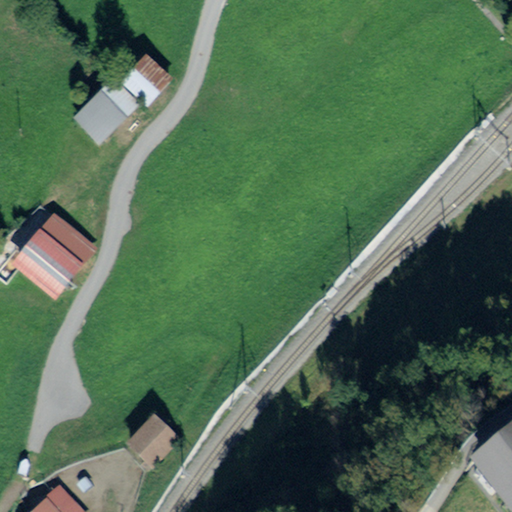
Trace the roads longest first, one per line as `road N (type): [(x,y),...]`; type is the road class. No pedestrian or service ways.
road 1 (residential): [(215,0),(189,90),(123,183),(107,257),(61,350),(55,394)]
road 2 (residential): [(511,410),(474,437),(419,511)]
